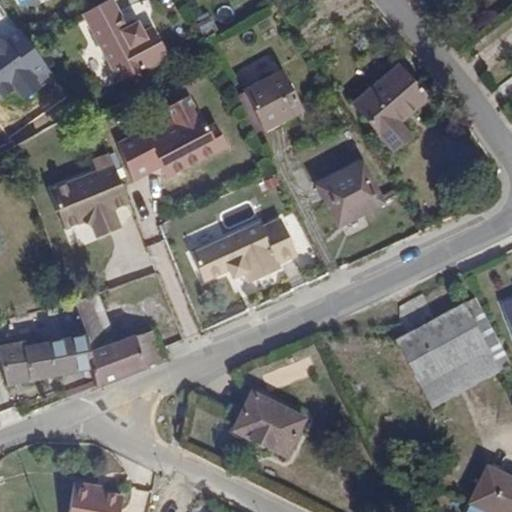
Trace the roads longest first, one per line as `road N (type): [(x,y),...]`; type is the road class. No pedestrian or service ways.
road 1 (residential): [(82,413),(511,223)]
road 2 (tertiary): [(275,511),(82,413)]
road 3 (residential): [(389,0),(511,167)]
